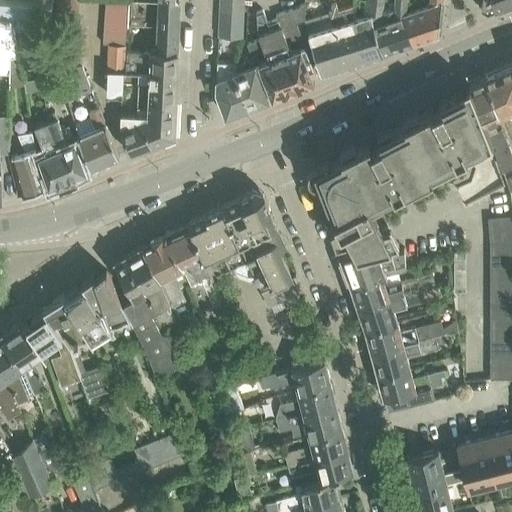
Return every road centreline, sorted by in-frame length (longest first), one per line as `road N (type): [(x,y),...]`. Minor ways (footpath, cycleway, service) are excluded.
road 1 (residential): [(388,511),(341,321),(273,139)]
road 2 (tertiary): [(0,228),(92,210),(192,171)]
road 3 (tertiary): [(273,139),(450,61)]
road 4 (residential): [(199,0),(192,171)]
